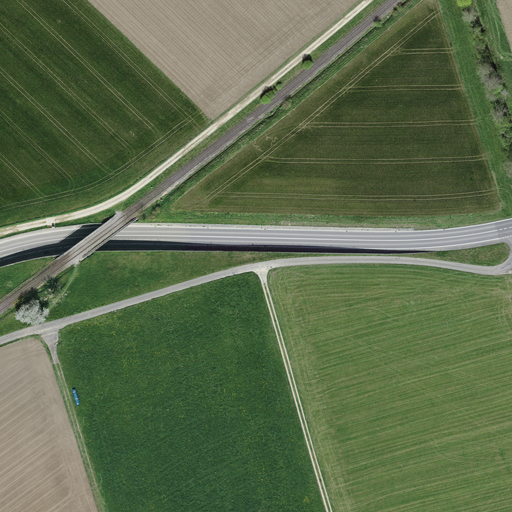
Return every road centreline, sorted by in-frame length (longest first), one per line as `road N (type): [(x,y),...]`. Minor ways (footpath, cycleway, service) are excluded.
road 1 (unclassified): [(0,341),(258,264),(366,259),(511,269)]
road 2 (primary): [(511,227),(405,240),(88,236),(0,251)]
road 3 (track): [(373,0),(123,198),(0,232)]
road 4 (track): [(334,511),(258,264)]
road 5 (track): [(104,511),(46,327)]
